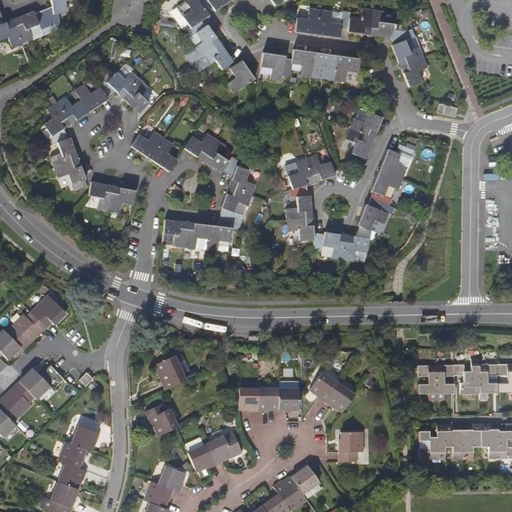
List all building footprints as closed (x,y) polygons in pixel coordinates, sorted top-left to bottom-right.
[(50,0),(52,7),(41,11),(48,26),(59,21),(56,13),(66,11),(65,1),(68,0),(50,0)] [(209,15),(207,13),(198,0),(187,0),(185,1),(191,11),(182,17),(190,28),(187,30),(191,36),(204,27),(200,21),(209,15)] [(215,11),(229,0),(208,0),(207,0),(198,0),(207,13),(213,9),(215,11)] [(176,8),(182,17),(191,11),(185,1),(176,8)] [(295,32),(317,35),(320,10),(309,9),(308,20),(297,18),(295,32)] [(347,31),(369,35),(372,10),(361,9),(360,19),(349,17),(350,12),(342,11),(340,24),(340,28),(347,29),(347,31)] [(339,38),(340,28),(340,24),(330,23),(331,12),(320,10),(317,35),(339,38)] [(369,35),(390,37),(392,29),(400,30),(401,25),(382,22),(383,12),(372,10),(369,35)] [(33,11),(12,20),(22,43),(32,38),(32,37),(43,32),(41,29),(48,26),(41,11),(34,14),(33,11)] [(12,20),(0,24),(0,39),(7,37),(12,47),(22,43),(12,20)] [(207,25),(204,27),(191,36),(189,38),(195,47),(193,49),(199,57),(219,43),(207,25)] [(391,46),(400,66),(423,57),(418,47),(408,51),(404,40),(409,38),(407,31),(400,30),(392,29),(390,37),(394,45),(391,46)] [(414,36),(409,38),(404,40),(408,51),(418,47),(414,36)] [(232,61),(219,43),(199,57),(206,67),(215,60),(221,70),(231,62),(232,61)] [(293,50),(292,60),(291,63),(302,65),(301,76),(312,77),(313,66),(315,52),(293,50)] [(337,56),(315,52),(313,66),(324,68),(323,79),(333,80),(337,56)] [(263,53),(261,67),(271,68),(270,79),(281,81),(282,75),(290,76),(291,63),(292,60),(284,58),(284,56),(263,53)] [(359,59),(337,56),(333,80),(344,82),(346,71),(357,73),(358,69),(359,59)] [(408,86),(420,82),(421,82),(417,71),(427,67),(423,57),(400,66),(408,86)] [(241,60),(233,66),(230,68),(236,77),(227,84),(233,93),(250,81),(254,79),(241,60)] [(300,75),(301,65),(292,65),(292,74),(300,75)] [(115,91),(122,98),(139,80),(131,72),(123,80),(115,72),(106,82),(103,79),(96,83),(97,84),(105,97),(115,91)] [(139,113),(148,103),(140,96),(147,87),(139,80),(122,98),(139,113)] [(107,100),(105,97),(97,84),(94,87),(96,90),(90,94),(84,85),(75,91),(88,112),(107,100)] [(71,123),(88,112),(75,91),(72,93),(78,102),(72,107),(66,98),(58,103),(71,123)] [(63,128),(71,123),(58,103),(47,109),(53,119),(42,126),(49,137),(51,144),(56,143),(67,139),(63,128)] [(453,117),(456,107),(439,103),(437,112),(453,117)] [(359,108),(355,118),(364,122),(368,112),(359,108)] [(381,117),(378,116),(368,112),(364,122),(355,118),(354,118),(350,129),(372,138),(381,117)] [(364,158),(372,138),(350,129),(346,139),(356,143),(352,153),(361,157),(364,158)] [(132,147),(149,159),(163,139),(154,132),(148,141),(139,135),(132,147)] [(183,149),(202,161),(216,140),(207,134),(200,143),(192,137),(183,149)] [(69,138),(67,139),(56,143),(60,153),(50,157),(54,167),(77,159),(69,138)] [(168,171),(175,160),(166,154),(172,145),(163,139),(149,159),(168,171)] [(222,171),(232,177),(236,166),(237,161),(232,157),(228,162),(219,156),(225,147),(216,140),(202,161),(220,173),(222,171)] [(399,145),(395,153),(400,155),(408,158),(411,149),(399,145)] [(387,150),(379,170),(402,179),(406,169),(395,165),(400,155),(395,153),(394,152),(387,150)] [(334,175),(330,162),(320,166),(316,155),(305,159),(314,183),(334,175)] [(85,179),(77,159),(54,167),(58,178),(68,174),(72,185),(76,183),(78,188),(86,185),(84,180),(85,179)] [(306,185),(314,183),(305,159),(295,162),(298,173),(288,176),(292,189),(290,189),(291,197),(296,197),(307,196),(306,185)] [(232,177),(228,187),(252,195),(255,185),(245,181),(248,171),(236,166),(232,177)] [(373,192),(370,199),(386,205),(389,206),(392,199),(383,196),(388,186),(398,190),(402,179),(379,170),(370,191),(373,192)] [(91,182),(91,184),(88,196),(99,198),(96,208),(107,211),(113,186),(91,182)] [(135,191),(113,186),(107,211),(118,213),(121,203),(132,205),(135,191)] [(223,209),(221,215),(236,221),(234,228),(239,230),(245,217),(241,215),(233,212),(237,202),(245,205),(248,206),(252,195),(228,187),(220,208),(223,209)] [(309,196),(307,196),(296,197),(296,207),(286,208),(287,220),(311,217),(309,196)] [(357,225),(359,226),(370,230),(374,220),(384,224),(388,213),(383,211),(386,205),(370,199),(368,206),(365,205),(357,225)] [(241,215),(245,205),(237,202),(233,212),(241,215)] [(216,226),(209,225),(206,250),(217,252),(219,241),(229,242),(231,228),(234,228),(236,221),(221,215),(216,226)] [(313,233),(311,217),(287,220),(288,231),(298,231),(300,242),(313,240),(314,250),(321,252),(322,246),(324,235),(313,233)] [(165,220),(162,243),(173,245),(173,246),(183,247),(187,223),(165,220)] [(209,225),(187,223),(183,247),(206,250),(209,225)] [(355,237),(346,236),(343,261),(353,262),(353,261),(363,262),(365,252),(366,253),(368,239),(372,240),(375,232),(370,230),(359,226),(355,237)] [(325,232),(324,235),(322,246),(333,248),(332,259),(343,261),(346,236),(325,232)] [(48,296),(31,312),(46,327),(51,322),(53,324),(64,313),(48,296)] [(5,333),(22,350),(46,327),(31,312),(26,317),(24,315),(5,333)] [(15,356),(22,350),(5,333),(3,330),(0,333),(0,351),(7,359),(13,354),(15,356)] [(165,390),(186,380),(174,357),(156,364),(160,373),(158,374),(165,390)] [(464,365),(454,365),(454,375),(464,375),(464,383),(460,383),(460,393),(479,393),(479,365),(479,359),(471,360),(471,372),(464,372),(464,365)] [(511,364),(497,365),(497,375),(508,375),(508,383),(497,383),(497,392),(508,392),(508,399),(511,398),(511,364)] [(50,365),(40,376),(49,386),(52,388),(63,378),(50,365)] [(454,375),(454,365),(436,366),(436,401),(444,400),(444,394),(454,393),(454,384),(444,384),(444,377),(454,376),(454,375)] [(487,375),(497,375),(497,365),(479,365),(479,393),(479,399),(488,399),(488,393),(497,392),(497,383),(488,383),(487,375)] [(436,401),(436,366),(418,366),(418,377),(429,377),(429,384),(418,385),(418,394),(429,394),(429,400),(436,401)] [(338,383),(342,378),(325,367),(310,388),(318,394),(317,396),(319,398),(325,402),(338,383)] [(35,399),(49,386),(40,376),(32,369),(18,382),(33,397),(35,399)] [(85,387),(93,379),(87,372),(79,380),(85,387)] [(33,397),(18,382),(0,399),(0,409),(12,422),(30,404),(28,401),(33,397)] [(325,402),(331,407),(333,408),(334,406),(343,412),(351,400),(355,395),(338,383),(325,402)] [(259,412),(259,389),(238,388),(238,398),(238,405),(238,409),(248,409),(248,411),(259,412)] [(259,389),(259,412),(268,412),(269,409),(278,410),(279,389),(259,389)] [(279,389),(278,410),(278,412),(286,412),(289,412),(289,409),(298,410),(299,389),(279,389)] [(158,436),(176,428),(178,427),(169,409),(164,411),(161,405),(145,412),(152,427),(154,427),(158,436)] [(12,422),(0,409),(0,434),(2,437),(14,425),(12,422)] [(480,423),(472,424),(472,430),(462,430),(463,459),(473,459),(473,447),(480,447),(480,423)] [(488,423),(480,423),(480,447),(489,447),(488,458),(499,459),(499,432),(498,430),(488,430),(488,423)] [(444,424),(437,424),(437,437),(430,437),(429,431),(419,432),(419,459),(445,459),(445,447),(444,424)] [(452,424),(444,424),(445,447),(452,447),(453,459),(463,459),(462,430),(452,430),(452,424)] [(85,449),(91,451),(94,442),(96,443),(100,434),(78,425),(71,443),(85,449)] [(511,438),(511,431),(506,432),(499,432),(499,459),(511,458),(511,447),(506,448),(507,439),(511,438)] [(206,445),(215,465),(224,461),(224,459),(230,456),(241,451),(234,434),(233,432),(219,438),(206,445)] [(339,452),(339,462),(356,462),(356,452),(362,452),(362,432),(351,432),(341,432),(341,442),(339,442),(339,452)] [(191,460),(196,471),(205,467),(206,469),(208,469),(215,465),(206,445),(205,445),(201,438),(185,445),(189,453),(187,453),(191,460)] [(85,449),(71,443),(66,442),(59,460),(65,463),(80,469),(84,460),(82,459),(85,449)] [(86,471),(80,469),(65,463),(58,481),(77,489),(81,480),(83,481),(86,471)] [(307,499),(323,488),(319,482),(316,477),(306,463),(298,469),(299,471),(291,477),(303,494),(307,499)] [(158,485),(173,490),(180,493),(182,486),(183,483),(181,483),(184,473),(174,469),(166,466),(158,485)] [(273,486),(277,492),(287,505),(303,494),(291,477),(283,482),(281,481),(273,486)] [(77,489),(58,481),(51,500),(44,497),(40,508),(51,511),(70,511),(72,508),(75,499),(74,498),(77,489)] [(149,503),(164,508),(168,499),(170,500),(173,490),(158,485),(152,482),(145,501),(149,503)] [(277,492),(271,496),(268,497),(270,499),(262,505),(266,511),(287,511),(290,510),(287,505),(277,492)] [(307,500),(307,499),(303,494),(287,505),(290,510),(291,511),(307,500)] [(164,508),(149,503),(145,511),(168,511),(169,510),(164,508)]
